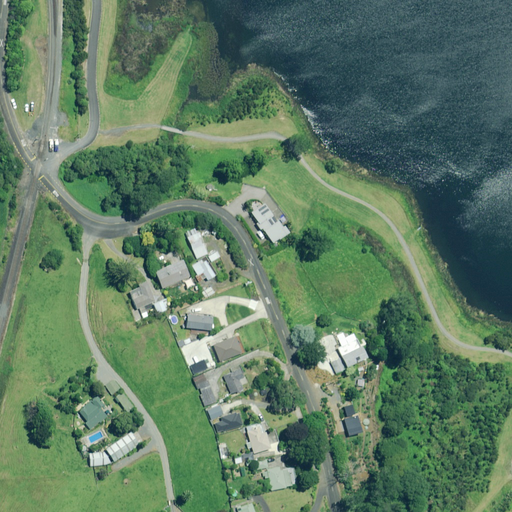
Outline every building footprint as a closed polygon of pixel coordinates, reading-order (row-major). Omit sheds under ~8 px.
[(274,220),(263,204),(251,213),(257,222),(255,223),(260,230),(262,228),(272,243),(288,233),(283,226),(277,217),(274,220)] [(196,233),(194,229),(190,230),(184,233),(197,259),(209,253),(199,232),(196,233)] [(220,257),(217,252),(208,257),(211,262),(220,257)] [(191,266),(197,275),(194,276),(198,284),(206,279),(207,280),(214,276),(204,258),(191,266)] [(189,277),(183,260),(155,272),(162,288),(189,277)] [(136,309),(138,308),(143,319),(148,316),(144,306),(154,301),(146,282),(137,285),(138,288),(128,292),(136,309)] [(214,293),(210,287),(202,293),(206,298),(214,293)] [(169,309),(165,299),(152,304),(157,314),(169,309)] [(181,323),(186,324),(185,328),(210,330),(211,317),(186,315),(181,315),(181,323)] [(358,347),(352,334),(337,341),(340,347),(337,348),(346,367),(366,358),(364,354),(360,346),(358,347)] [(241,353),(235,336),(213,345),(219,362),(241,353)] [(343,369),(339,359),(331,363),(336,372),(343,369)] [(243,377),(239,369),(223,376),(231,395),(242,389),(238,380),(243,377)] [(199,388),(209,384),(207,381),(206,381),(203,374),(192,378),(197,389),(199,388)] [(120,389),(113,380),(105,386),(112,395),(120,389)] [(209,384),(199,388),(201,394),(199,395),(205,408),(216,403),(209,384)] [(134,407),(123,392),(116,397),(127,412),(134,407)] [(107,408),(97,396),(79,411),(87,422),(85,423),(91,430),(107,416),(103,411),(107,408)] [(223,415),(219,405),(207,410),(211,420),(209,420),(212,426),(220,422),(218,417),(223,415)] [(256,425),(254,420),(244,423),(249,442),(246,443),(247,449),(251,448),(253,453),(269,449),(263,424),(256,425)] [(139,445),(131,432),(105,449),(114,462),(132,449),(139,445)] [(91,447),(85,438),(79,441),(83,446),(80,448),(82,452),(91,447)] [(90,467),(110,464),(103,452),(89,454),(90,467)] [(240,455),(233,456),(235,464),(242,462),(240,455)] [(268,468),(266,460),(256,461),(257,469),(268,468)] [(279,471),(278,467),(266,470),(267,473),(263,474),(264,479),(268,478),(269,480),(264,481),(266,489),(270,488),(271,490),(291,486),(287,469),(279,471)]
